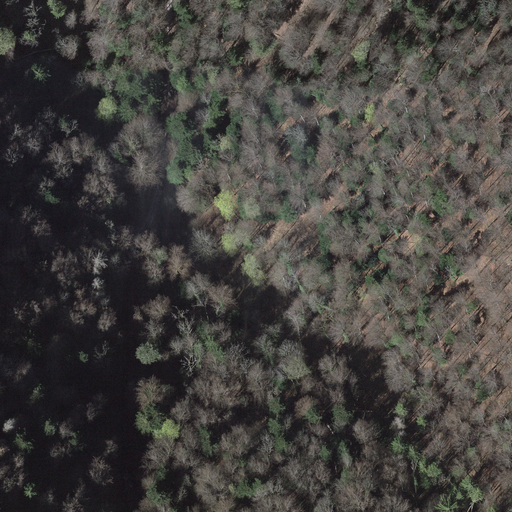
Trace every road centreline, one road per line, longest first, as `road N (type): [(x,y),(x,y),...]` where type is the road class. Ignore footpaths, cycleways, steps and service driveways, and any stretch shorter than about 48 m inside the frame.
road 1 (track): [(0,221),(87,247),(136,237),(160,172),(168,0)]
road 2 (track): [(136,237),(178,209),(267,47),(307,0)]
